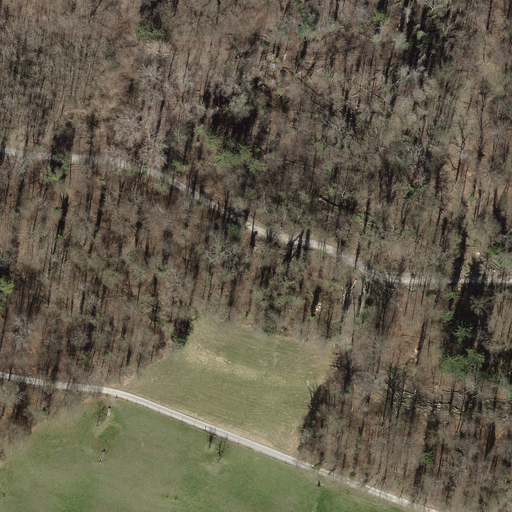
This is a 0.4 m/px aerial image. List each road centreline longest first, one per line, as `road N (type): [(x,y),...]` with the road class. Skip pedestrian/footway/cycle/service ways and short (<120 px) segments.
road 1 (track): [(511,280),(372,271),(322,244),(268,236),(140,166),(0,148)]
road 2 (track): [(0,374),(124,393),(440,511)]
